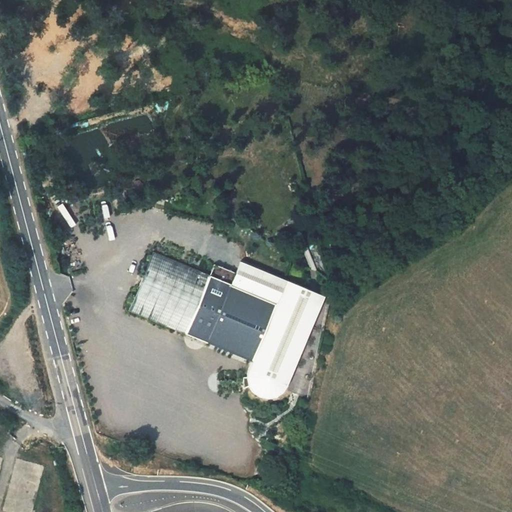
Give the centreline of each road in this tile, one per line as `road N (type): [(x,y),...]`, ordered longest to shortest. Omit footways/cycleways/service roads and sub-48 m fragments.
road 1 (secondary): [(96,487),(0,121)]
road 2 (unknown): [(106,296),(109,341),(130,379),(246,458)]
road 3 (motorway): [(263,511),(221,487),(96,487)]
road 4 (unknown): [(106,296),(115,273),(137,254),(158,251),(213,267)]
